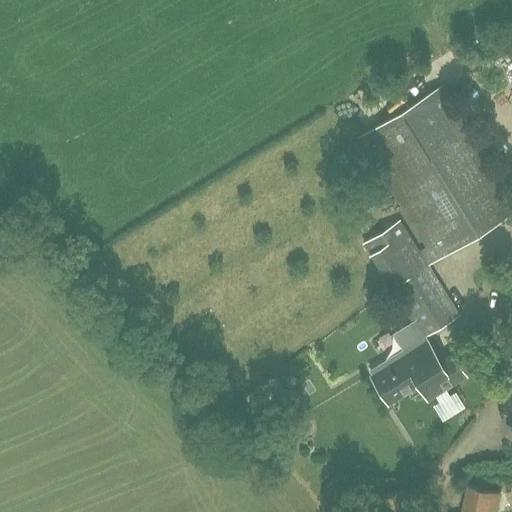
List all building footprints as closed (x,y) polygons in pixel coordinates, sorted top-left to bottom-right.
[(338,66),(345,79),(358,73),(351,60),(338,66)] [(388,403),(418,384),(426,379),(424,376),(433,370),(430,366),(440,360),(424,335),(457,314),(426,263),(511,209),(511,194),(443,84),(359,136),(427,245),(418,251),(399,220),(363,242),(412,321),(403,327),(416,347),(370,375),(388,403)] [(426,379),(418,384),(427,398),(465,375),(451,353),(440,360),(430,366),(433,370),(424,376),(426,379)] [(495,511),(500,493),(458,482),(450,511),(495,511)] [(408,511),(401,490),(379,498),(384,511),(408,511)]
